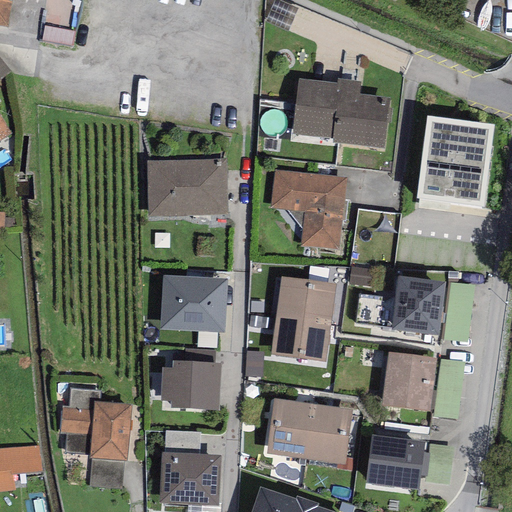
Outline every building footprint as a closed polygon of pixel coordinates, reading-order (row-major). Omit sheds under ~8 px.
[(12,0),(0,0),(0,25),(8,26),(12,0)] [(46,41),(74,46),(76,35),(48,30),(46,41)] [(0,80),(10,72),(0,59),(0,80)] [(299,80),(293,134),(332,139),(332,143),(384,150),(390,98),(359,94),(360,82),(338,80),(337,84),(299,80)] [(0,140),(11,134),(0,116),(0,140)] [(496,125),(427,116),(417,199),(485,208),(496,125)] [(227,160),(147,161),(147,217),(228,216),(227,160)] [(347,178),(275,170),(271,208),(287,211),(302,229),(301,246),(338,250),(347,178)] [(402,217),(355,211),(348,262),(395,269),(402,217)] [(163,276),(160,329),(224,333),(226,279),(163,276)] [(445,283),(398,276),(390,330),(438,336),(445,283)] [(275,317),(331,325),(336,284),(280,277),(275,317)] [(331,325),(275,317),(271,355),(326,362),(331,325)] [(435,359),(388,352),(380,405),(427,412),(435,359)] [(171,401),(170,408),(218,411),(221,363),(173,361),(172,368),(171,401)] [(438,418),(462,420),(466,363),(442,361),(438,418)] [(161,401),(171,401),(172,368),(162,368),(161,401)] [(67,434),(65,454),(90,455),(89,458),(91,458),(124,460),(126,460),(129,406),(98,404),(99,392),(72,391),(71,409),(62,408),(61,434),(67,434)] [(306,460),(314,404),(273,399),(265,455),(306,460)] [(314,404),(306,460),(345,465),(352,409),(314,404)] [(165,453),(199,455),(200,433),(165,431),(165,453)] [(424,442),(371,435),(365,484),(418,491),(419,476),(422,453),(424,442)] [(40,445),(0,448),(0,493),(18,490),(15,476),(44,474),(40,445)] [(165,453),(161,453),(159,503),(218,505),(220,456),(199,455),(165,453)] [(429,454),(422,453),(419,476),(426,477),(429,454)] [(122,489),(124,460),(91,458),(89,486),(122,489)] [(295,499),(259,487),(251,511),(335,511),(318,506),(319,503),(297,495),(295,499)]
